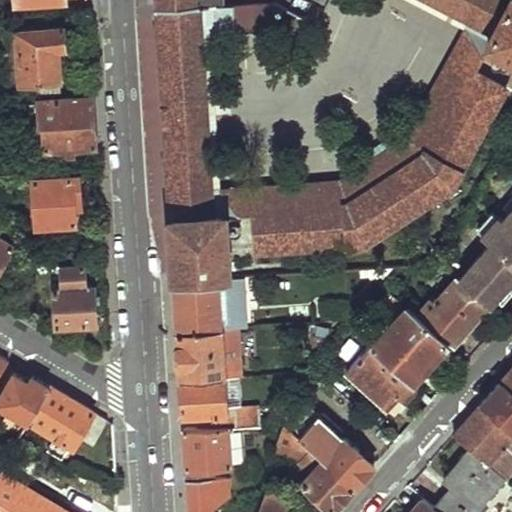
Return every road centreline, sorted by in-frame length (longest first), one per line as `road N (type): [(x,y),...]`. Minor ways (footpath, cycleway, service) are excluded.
road 1 (residential): [(121,0),(146,389)]
road 2 (residential): [(358,511),(511,339)]
road 3 (residential): [(146,389),(94,381),(0,324)]
road 4 (residential): [(146,389),(153,511)]
